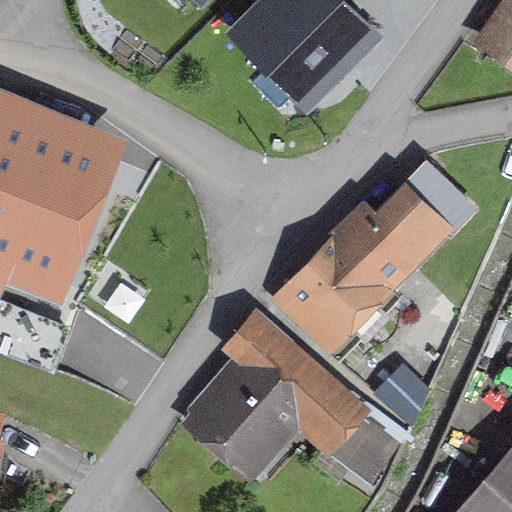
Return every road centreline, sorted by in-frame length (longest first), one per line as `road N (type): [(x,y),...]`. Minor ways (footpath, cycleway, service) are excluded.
road 1 (residential): [(18,72),(257,185),(220,296)]
road 2 (residential): [(220,296),(86,511)]
road 3 (residential): [(468,0),(348,156)]
road 4 (residential): [(348,156),(220,296)]
road 5 (residential): [(348,156),(511,115)]
